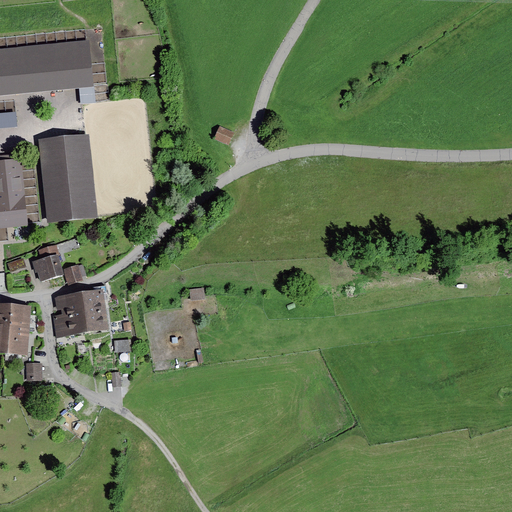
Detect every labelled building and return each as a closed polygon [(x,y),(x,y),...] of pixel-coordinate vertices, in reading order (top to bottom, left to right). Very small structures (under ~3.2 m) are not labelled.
[(85,44),(0,51),(0,92),(89,84),(85,44)] [(16,113),(0,114),(0,127),(17,126),(16,113)] [(235,136),(221,130),(215,143),(229,149),(235,136)] [(86,136),(40,140),(49,221),(95,216),(86,136)] [(0,200),(0,208),(2,225),(26,223),(20,161),(0,163),(0,167),(3,200),(0,200)] [(60,255),(57,246),(40,252),(43,260),(35,263),(41,283),(64,275),(58,256),(60,255)] [(24,259),(8,263),(11,273),(27,268),(24,259)] [(83,280),(79,266),(64,270),(68,284),(83,280)] [(204,292),(189,294),(191,307),(206,305),(204,292)] [(103,295),(80,298),(85,332),(108,329),(103,295)] [(80,298),(57,302),(60,319),(54,320),(57,336),(85,332),(80,298)] [(11,308),(0,306),(0,328),(10,329),(11,308)] [(30,309),(11,308),(10,329),(29,331),(30,309)] [(0,328),(0,353),(8,354),(10,329),(0,328)] [(29,331),(10,329),(8,354),(27,355),(29,331)] [(116,353),(131,352),(131,340),(115,340),(116,353)] [(43,367),(26,367),(26,385),(44,384),(43,367)]
